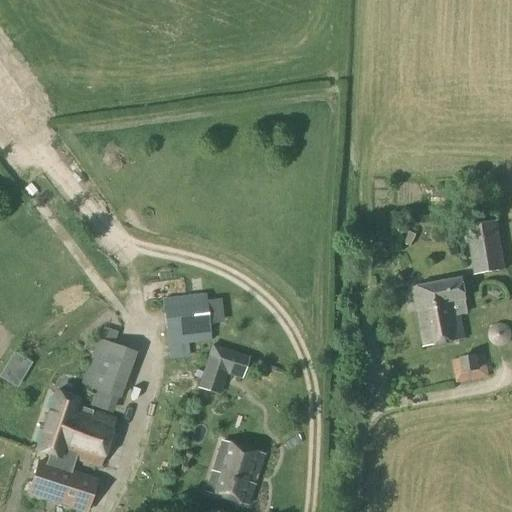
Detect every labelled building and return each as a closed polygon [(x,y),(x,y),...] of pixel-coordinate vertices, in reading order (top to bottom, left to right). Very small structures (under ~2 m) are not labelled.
[(504,270),(496,221),(464,227),(466,238),(463,238),(464,245),(467,245),(472,276),(504,270)] [(408,248),(414,236),(406,232),(400,244),(408,248)] [(465,314),(463,301),(466,300),(462,280),(412,289),(416,310),(417,310),(423,347),(464,340),(460,315),(465,314)] [(166,347),(210,342),(204,294),(161,299),(166,347)] [(98,341),(96,340),(79,386),(117,400),(134,353),(112,346),(98,341)] [(210,348),(196,389),(219,397),(226,375),(241,380),(248,358),(237,354),(233,353),(210,346),(210,348)] [(484,354),(451,361),(451,363),(455,384),(488,378),(484,354)] [(115,419),(109,417),(88,410),(76,406),(78,400),(55,392),(36,450),(48,454),(45,464),(38,461),(28,492),(85,510),(95,480),(70,472),(74,459),(99,467),(115,419)] [(247,507),(263,456),(220,442),(203,493),(247,507)]
